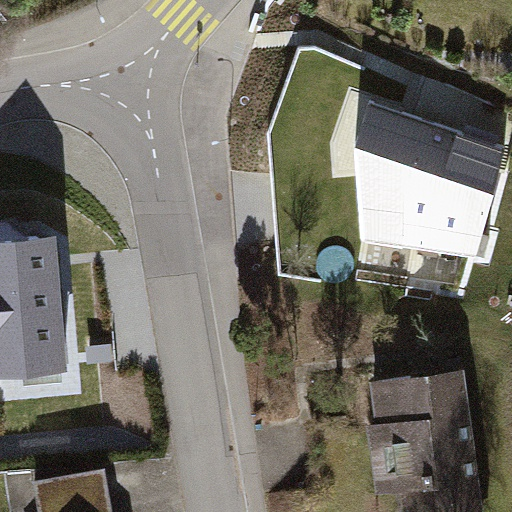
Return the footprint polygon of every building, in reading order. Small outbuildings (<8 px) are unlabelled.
[(475,255),(505,147),(370,99),(356,140),(363,237),(475,255)] [(36,236),(0,239),(0,369),(63,364),(54,246),(36,236)] [(137,361),(135,342),(117,344),(119,362),(137,361)] [(399,483),(402,511),(482,511),(464,376),(416,382),(415,375),(374,380),(388,484),(399,483)] [(35,479),(40,511),(67,511),(98,506),(98,511),(114,511),(107,467),(35,479)]
